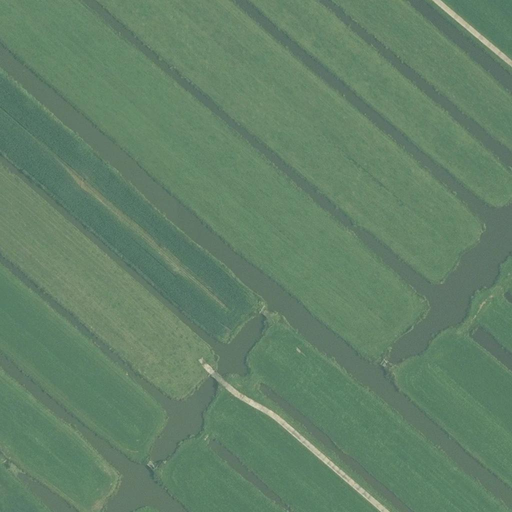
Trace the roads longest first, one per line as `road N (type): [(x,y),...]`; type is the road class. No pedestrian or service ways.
road 1 (track): [(384,511),(209,371),(193,347),(0,173)]
road 2 (track): [(378,350),(394,370),(455,341),(503,383)]
